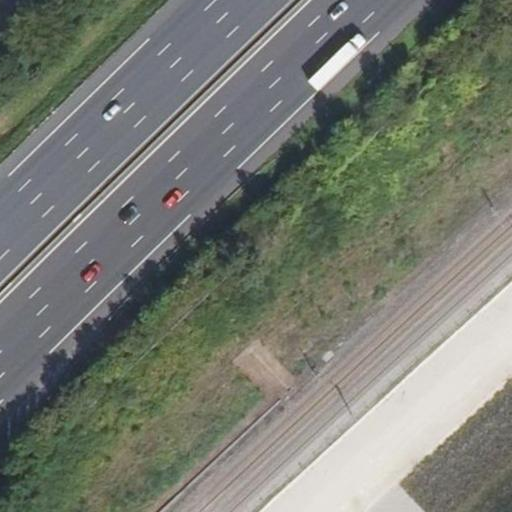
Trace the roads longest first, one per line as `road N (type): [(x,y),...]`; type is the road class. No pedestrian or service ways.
road 1 (motorway): [(0,355),(365,0)]
road 2 (motorway): [(238,0),(0,231)]
